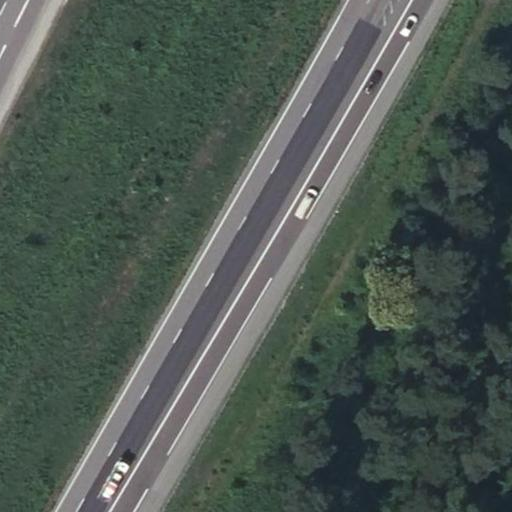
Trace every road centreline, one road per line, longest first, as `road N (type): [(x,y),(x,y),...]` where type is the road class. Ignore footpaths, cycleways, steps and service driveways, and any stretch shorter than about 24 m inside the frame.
road 1 (trunk): [(115,511),(405,0)]
road 2 (trunk): [(77,511),(350,0)]
